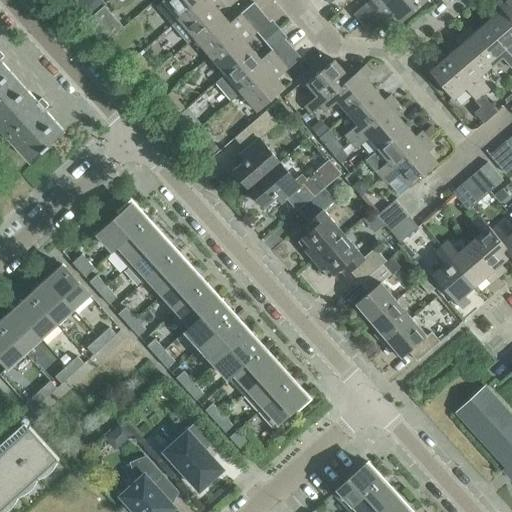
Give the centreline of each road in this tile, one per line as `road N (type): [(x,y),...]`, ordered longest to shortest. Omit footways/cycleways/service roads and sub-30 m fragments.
road 1 (residential): [(368,397),(131,139)]
road 2 (residential): [(131,139),(3,0)]
road 3 (residential): [(0,263),(131,139)]
road 4 (residential): [(246,511),(368,397)]
road 5 (residential): [(475,511),(368,397)]
road 6 (residential): [(399,57),(328,45),(292,0)]
